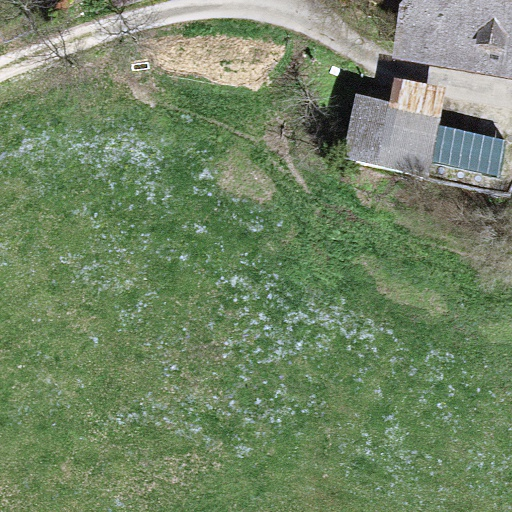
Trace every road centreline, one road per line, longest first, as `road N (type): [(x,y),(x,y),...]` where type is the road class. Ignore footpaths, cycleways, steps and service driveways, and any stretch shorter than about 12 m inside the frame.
road 1 (track): [(267,16),(160,23),(31,55),(0,71)]
road 2 (unclassified): [(511,96),(476,92),(267,16)]
